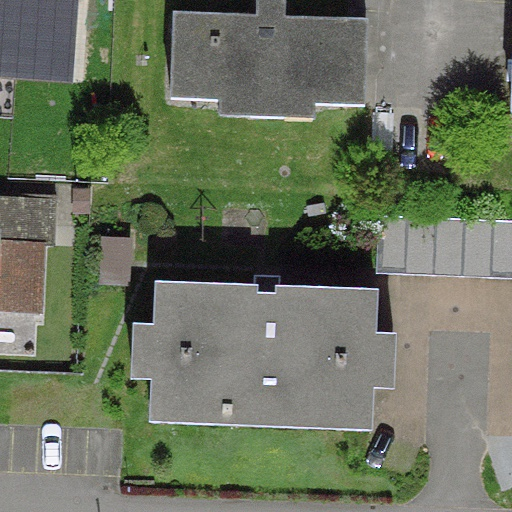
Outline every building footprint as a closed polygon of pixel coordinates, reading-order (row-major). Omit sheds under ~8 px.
[(0,0),(0,74),(76,80),(81,0),(0,0)] [(251,2),(251,20),(168,17),(165,101),(245,104),(245,119),(278,121),(278,106),(358,109),(362,25),(279,22),(280,3),(251,2)] [(0,313),(33,315),(37,201),(0,199),(0,313)] [(373,217),(371,275),(399,276),(402,219),(373,217)] [(430,220),(402,219),(399,276),(428,277),(430,220)] [(459,221),(430,220),(428,277),(457,278),(459,221)] [(487,222),(459,221),(457,278),(485,279),(487,222)] [(511,223),(487,222),(485,279),(511,280),(511,223)] [(99,242),(97,283),(118,284),(121,243),(99,242)] [(388,339),(368,338),(370,296),(151,287),(149,330),(129,329),(127,381),(147,382),(146,408),(217,411),(217,417),(224,417),(225,411),(293,414),(293,431),(365,433),(366,390),(386,390),(388,339)]
